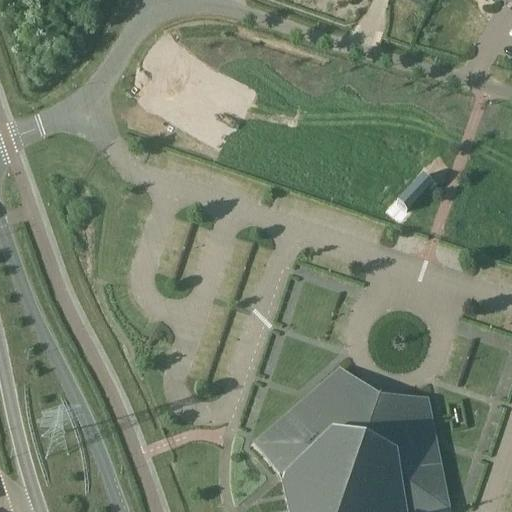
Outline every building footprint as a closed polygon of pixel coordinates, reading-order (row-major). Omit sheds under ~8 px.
[(273,122),(268,127),(274,133),(279,127),(273,122)] [(274,133),(268,127),(262,133),(268,139),(274,133)] [(266,167),(292,139),(282,130),(256,157),(266,167)] [(262,133),(257,139),(263,144),(268,139),(262,133)] [(274,163),(284,173),(310,146),(300,136),(274,163)] [(263,144),(257,139),(251,145),(257,150),(263,144)] [(292,170),(302,180),(329,152),(318,142),(292,170)] [(310,176),(321,186),(347,158),(337,148),(310,176)] [(351,196),(377,169),(367,159),(341,186),(351,196)] [(359,193),(369,202),(396,175),(385,165),(359,193)] [(388,209),(414,181),(404,171),(378,199),(388,209)] [(432,188),(421,178),(395,205),(406,215),(432,188)] [(427,198),(433,204),(438,198),(432,192),(427,198)] [(433,204),(427,198),(421,204),(427,210),(433,204)] [(489,237),(485,199),(472,201),(475,239),(489,237)] [(421,204),(416,210),(422,215),(427,210),(421,204)] [(461,213),(469,212),(468,205),(460,205),(461,213)] [(507,244),(504,206),(490,207),(493,245),(507,244)] [(180,230),(214,241),(221,218),(187,208),(180,230)] [(422,215),(416,210),(410,216),(416,221),(422,215)] [(470,220),(469,212),(461,213),(462,221),(470,220)] [(470,220),(462,221),(463,229),(471,228),(470,220)] [(472,236),(471,228),(463,229),(464,237),(472,236)] [(472,236),(464,237),(465,245),(473,244),(472,236)] [(448,511),(427,403),(392,410),(393,414),(383,416),(365,410),(358,402),(361,400),(338,373),(253,447),(282,480),(281,481),(286,511),(448,511)]
